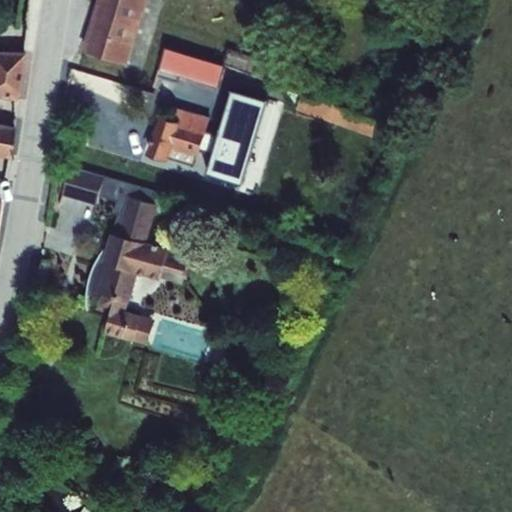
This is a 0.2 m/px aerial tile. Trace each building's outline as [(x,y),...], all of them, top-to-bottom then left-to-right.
[(98,0),(83,51),(129,64),(147,0),(98,0)] [(166,47),(159,69),(219,87),(221,83),(376,139),(376,143),(396,151),(406,129),(376,119),(380,104),(276,67),(276,65),(229,48),(224,65),(166,47)] [(0,96),(16,99),(21,92),(26,51),(0,50),(0,96)] [(161,116),(149,154),(169,161),(173,148),(199,156),(212,118),(175,107),(170,119),(161,116)] [(0,155),(9,157),(15,126),(0,123),(0,155)] [(130,196),(153,203),(156,191),(71,168),(64,195),(98,205),(101,197),(117,201),(114,214),(118,215),(113,233),(118,234),(130,196)] [(90,283),(89,294),(102,297),(131,303),(140,272),(190,284),(197,256),(148,242),(159,205),(153,203),(130,196),(118,234),(113,233),(108,252),(104,251),(98,260),(90,283)] [(114,307),(106,333),(149,345),(156,320),(114,307)]
